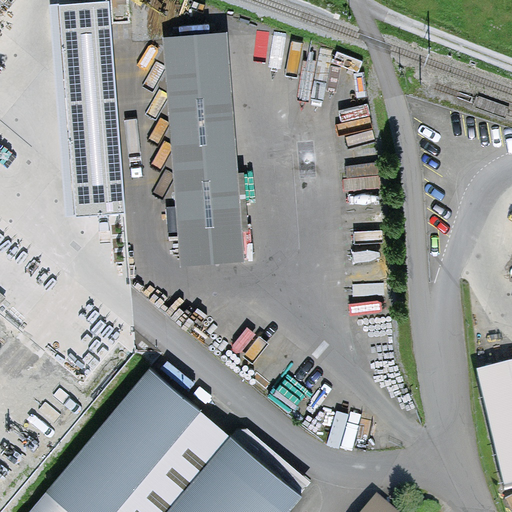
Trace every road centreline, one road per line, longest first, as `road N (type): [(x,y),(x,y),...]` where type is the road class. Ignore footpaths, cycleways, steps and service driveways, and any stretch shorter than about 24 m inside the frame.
road 1 (residential): [(487,511),(459,464),(389,79),(355,0)]
road 2 (unknown): [(100,284),(0,416)]
road 3 (track): [(511,64),(360,0)]
